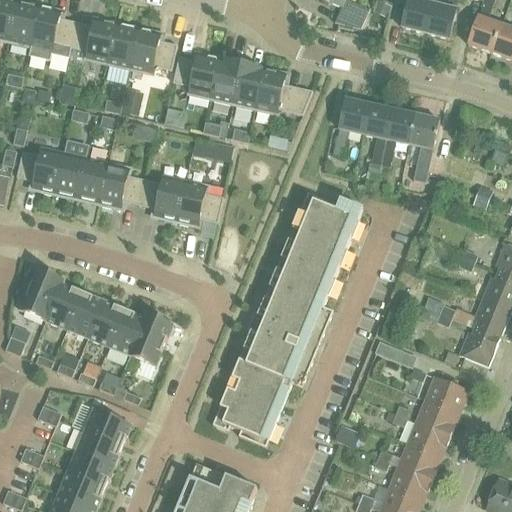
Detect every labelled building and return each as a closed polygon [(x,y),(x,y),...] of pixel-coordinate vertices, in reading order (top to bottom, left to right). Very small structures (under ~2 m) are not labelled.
[(6,43),(9,44),(18,4),(0,0),(0,43),(5,45),(6,43)] [(346,0),(320,0),(342,10),(336,25),(363,31),(371,11),(347,1),(346,0)] [(402,29),(426,35),(433,6),(419,3),(410,0),(402,29)] [(484,0),(484,2),(481,9),(492,13),(496,0),(484,0)] [(386,19),(390,7),(379,3),(375,14),(386,19)] [(28,48),(31,49),(40,9),(18,4),(9,44),(12,44),(12,46),(28,50),(28,48)] [(457,12),(447,9),(433,6),(426,35),(450,41),(457,12)] [(71,51),(72,51),(77,25),(60,21),(61,14),(52,12),(53,10),(43,8),(43,10),(40,9),(31,49),(32,49),(30,57),(50,62),(52,55),(69,60),(71,51)] [(492,55),(502,27),(489,22),(480,18),(479,18),(469,47),(492,55)] [(87,61),(109,66),(118,27),(115,27),(115,25),(106,22),(106,24),(96,22),(95,29),(77,25),(72,51),(89,55),(87,61)] [(128,70),(131,71),(140,32),(118,27),(109,66),(112,67),(112,69),(127,72),(128,70)] [(511,30),(502,27),(492,55),(511,62),(511,30)] [(140,32),(131,71),(152,76),(154,69),(172,74),(178,48),(160,44),(161,37),(152,35),(152,33),(143,31),(143,33),(140,32)] [(190,96),(212,101),(221,62),(217,61),(218,60),(209,57),(208,59),(199,57),(198,64),(179,60),(173,86),(192,90),(190,96)] [(231,106),(234,106),(243,67),(240,67),(241,65),(234,63),(233,65),(221,62),(212,101),(215,102),(214,104),(230,107),(231,106)] [(253,111),(256,111),(265,72),(252,69),(253,67),(246,66),(245,68),(243,67),(234,106),(237,107),(237,109),(252,113),(253,111)] [(265,72),(256,111),(258,112),(258,114),(270,117),(270,115),(278,116),(278,113),(303,118),(313,94),(284,87),(286,77),(277,75),(277,73),(268,71),(268,73),(265,72)] [(6,88),(22,91),(25,80),(8,77),(6,88)] [(60,104),(73,106),(77,90),(64,87),(60,104)] [(37,103),(50,106),(52,95),(39,92),(37,103)] [(123,115),(138,118),(142,103),(127,99),(123,115)] [(363,137),(370,106),(346,101),(339,132),(350,134),(363,137)] [(105,114),(121,117),(124,107),(108,103),(105,114)] [(387,142),(393,112),(370,106),(363,137),(377,140),(372,165),(381,167),(384,152),(387,142)] [(72,123),(88,127),(91,116),(75,112),(72,123)] [(184,131),(187,116),(168,112),(164,127),(184,131)] [(417,117),(393,112),(387,142),(397,145),(410,148),(417,117)] [(417,117),(410,148),(421,150),(414,183),(426,186),(432,153),(434,153),(441,122),(417,117)] [(31,122),(20,119),(17,130),(28,133),(31,122)] [(101,129),(117,133),(119,122),(103,119),(101,129)] [(204,136),(220,140),(222,129),(206,125),(204,136)] [(14,147),(25,149),(28,133),(17,131),(14,147)] [(156,133),(146,131),(143,145),(153,147),(156,133)] [(233,143),(248,147),(251,135),(235,131),(233,143)] [(277,151),(286,153),(288,143),(279,141),(277,151)] [(348,143),(337,141),(334,157),(344,159),(348,143)] [(495,152),(509,157),(511,147),(499,143),(495,152)] [(234,150),(217,146),(214,161),(231,165),(234,150)] [(3,168),(14,170),(17,154),(6,152),(3,168)] [(52,195),(55,196),(64,157),(43,152),(41,159),(23,155),(17,180),(35,184),(34,191),(43,193),(42,195),(52,197),(52,195)] [(395,154),(384,152),(381,167),(391,170),(395,154)] [(492,162),(505,167),(509,157),(495,152),(492,162)] [(55,196),(77,201),(86,162),(83,161),(83,159),(68,156),(67,158),(64,157),(55,196)] [(77,201),(99,206),(108,167),(105,166),(105,164),(90,161),(89,163),(86,162),(77,201)] [(113,202),(135,207),(141,181),(128,179),(130,172),(108,167),(99,206),(102,207),(102,209),(111,211),(113,202)] [(177,224),(186,185),(164,180),(163,187),(141,181),(135,207),(157,212),(156,219),(165,221),(165,223),(174,225),(174,223),(177,224)] [(186,185),(177,224),(180,224),(180,226),(189,228),(189,227),(198,229),(200,222),(217,226),(218,226),(224,200),(206,196),(207,190),(186,185)] [(477,197),(490,203),(494,193),(482,188),(477,197)] [(256,316),(250,329),(248,334),(251,335),(213,428),(229,434),(231,429),(241,433),(239,439),(266,450),(293,386),(302,391),(310,372),(334,314),(324,310),(364,213),(342,204),(338,214),(322,208),(324,202),(309,196),(259,318),(256,316)] [(473,207),(486,213),(490,203),(477,197),(473,207)] [(497,275),(511,281),(511,248),(505,246),(496,268),(500,270),(497,275)] [(420,272),(426,257),(414,252),(408,267),(420,272)] [(463,261),(476,267),(479,258),(466,253),(463,261)] [(459,270),(472,275),(476,267),(463,261),(459,270)] [(21,313),(47,324),(64,282),(39,271),(33,285),(27,300),(21,313)] [(482,301),(511,314),(511,313),(511,281),(497,275),(495,281),(492,279),(482,301)] [(47,324),(68,333),(83,295),(63,287),(65,282),(64,282),(47,324)] [(68,333),(89,341),(104,304),(83,295),(68,333)] [(446,307),(430,300),(426,311),(452,321),(453,322),(457,313),(445,309),(446,307)] [(471,329),(474,330),(501,341),(511,314),(482,301),(476,318),(471,329)] [(394,313),(405,318),(409,307),(398,303),(394,313)] [(89,341),(110,350),(126,312),(104,304),(89,341)] [(449,330),(452,321),(426,311),(422,319),(449,330)] [(110,350),(131,359),(148,317),(147,316),(146,321),(126,312),(110,350)] [(148,317),(131,359),(125,372),(136,376),(141,363),(156,369),(162,356),(168,341),(174,327),(148,317)] [(459,358),(489,370),(501,341),(474,330),(472,336),(469,335),(459,358)] [(6,354),(20,359),(21,360),(27,346),(11,340),(6,354)] [(376,356),(414,372),(419,360),(381,345),(376,356)] [(36,366),(51,372),(54,365),(39,358),(36,366)] [(100,381),(106,368),(92,362),(87,375),(100,381)] [(57,375),(72,381),(75,373),(60,367),(57,375)] [(411,381),(424,386),(427,377),(415,372),(411,381)] [(78,384),(93,390),(97,382),(82,376),(78,384)] [(426,403),(460,417),(469,395),(435,381),(426,403)] [(99,392),(114,399),(118,391),(103,385),(99,392)] [(124,403),(139,409),(142,401),(127,395),(124,403)] [(416,425),(451,439),(460,417),(426,403),(416,425)] [(106,417),(128,426),(133,416),(110,407),(106,417)] [(38,422),(47,426),(53,413),(43,409),(38,422)] [(396,417),(408,422),(412,414),(400,409),(396,417)] [(94,412),(85,434),(123,450),(132,428),(128,426),(106,417),(94,412)] [(47,426),(57,430),(62,417),(53,413),(47,426)] [(386,422),(405,431),(408,422),(396,417),(390,414),(386,422)] [(407,447),(442,462),(451,439),(416,425),(407,447)] [(337,443),(355,450),(360,437),(343,430),(337,443)] [(85,434),(76,456),(114,471),(123,450),(85,434)] [(398,470),(433,484),(442,462),(407,447),(398,470)] [(21,464),(30,468),(35,455),(26,451),(21,464)] [(378,461),(390,466),(394,458),(381,453),(378,461)] [(30,468),(39,472),(45,459),(35,455),(30,468)] [(76,456),(67,477),(105,493),(114,471),(76,456)] [(374,470),(386,475),(390,466),(378,461),(374,470)] [(197,467),(178,511),(249,511),(258,492),(197,467)] [(389,492),(424,506),(433,484),(398,470),(389,492)] [(67,477),(58,499),(90,511),(97,511),(105,493),(67,477)] [(488,511),(511,511),(511,488),(500,483),(488,511)] [(380,511),(421,511),(424,506),(389,492),(380,511)] [(3,507),(12,510),(18,497),(8,494),(3,507)] [(12,510),(16,511),(22,511),(27,501),(18,497),(12,510)] [(360,506),(372,511),(375,502),(363,497),(360,506)] [(90,511),(58,499),(52,511),(90,511)]
